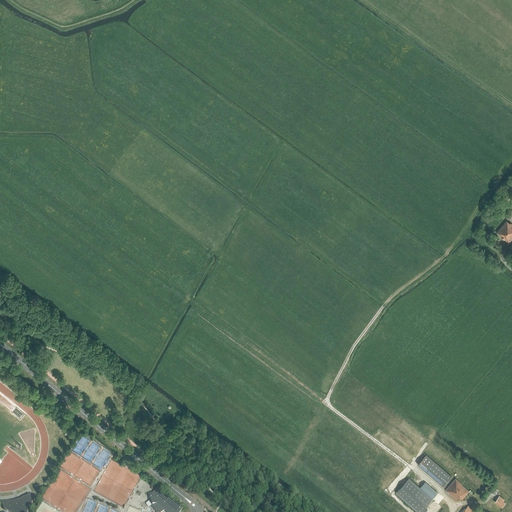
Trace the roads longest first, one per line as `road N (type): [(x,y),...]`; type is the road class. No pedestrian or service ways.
road 1 (track): [(495,183),(444,256),(389,298),(324,402),(442,497)]
road 2 (tertiary): [(187,499),(0,345)]
road 3 (track): [(189,300),(324,402)]
